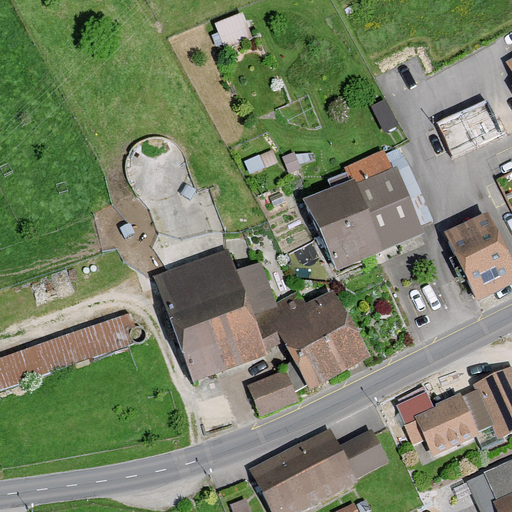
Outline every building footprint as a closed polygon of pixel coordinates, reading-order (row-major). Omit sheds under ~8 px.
[(247,44),(238,21),(215,31),(224,53),(247,44)] [(502,141),(487,106),(437,128),(452,163),(502,141)] [(390,179),(382,157),(341,173),(348,192),(303,209),(331,282),(381,264),(379,257),(421,241),(418,233),(431,228),(409,172),(390,179)] [(298,174),(293,160),(281,165),(286,178),(298,174)] [(511,287),(511,281),(484,225),(444,244),(474,306),(511,287)] [(267,365),(266,361),(281,352),(308,400),(367,368),(329,300),(305,314),(297,299),(276,311),(261,271),(237,280),(231,263),(220,259),(154,284),(195,392),(267,365)] [(0,395),(137,346),(127,318),(0,363),(0,395)] [(511,440),(511,374),(470,393),(473,399),(459,406),(458,402),(432,414),(433,416),(413,426),(431,465),(475,444),(480,455),(511,440)] [(295,406),(284,379),(247,394),(258,421),(295,406)] [(384,467),(368,437),(336,453),(327,434),(246,475),(265,511),(313,511),(355,491),(352,484),(384,467)] [(511,511),(511,466),(501,471),(511,494),(511,502),(491,511),(511,511)]
